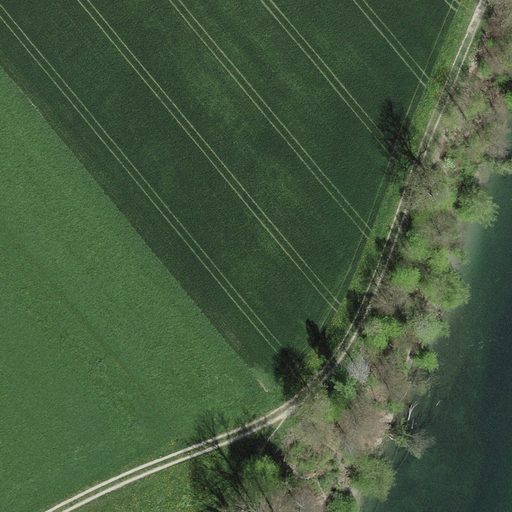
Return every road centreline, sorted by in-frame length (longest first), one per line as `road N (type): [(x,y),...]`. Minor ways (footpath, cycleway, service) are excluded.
road 1 (track): [(487,0),(369,297),(311,392)]
road 2 (track): [(311,392),(247,429),(54,511)]
